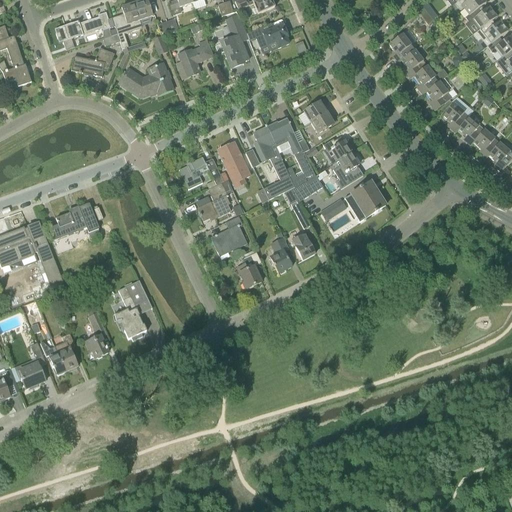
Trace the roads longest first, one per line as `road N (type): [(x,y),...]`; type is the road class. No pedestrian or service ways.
road 1 (residential): [(224,334),(349,276),(453,187)]
road 2 (residential): [(0,435),(224,334)]
road 3 (residential): [(137,156),(345,57)]
road 4 (residential): [(137,156),(224,334)]
road 5 (residential): [(453,187),(345,57)]
road 6 (residential): [(0,206),(137,156)]
